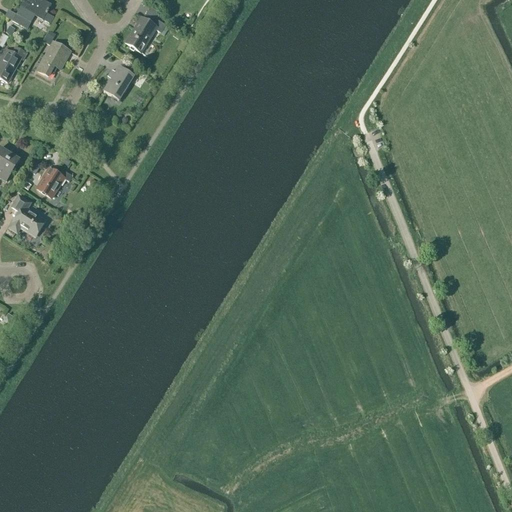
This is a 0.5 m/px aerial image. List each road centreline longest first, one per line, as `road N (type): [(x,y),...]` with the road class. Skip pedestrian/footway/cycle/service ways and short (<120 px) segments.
road 1 (unclassified): [(511,500),(362,132)]
road 2 (residential): [(0,118),(63,108),(73,97),(105,41),(77,0)]
